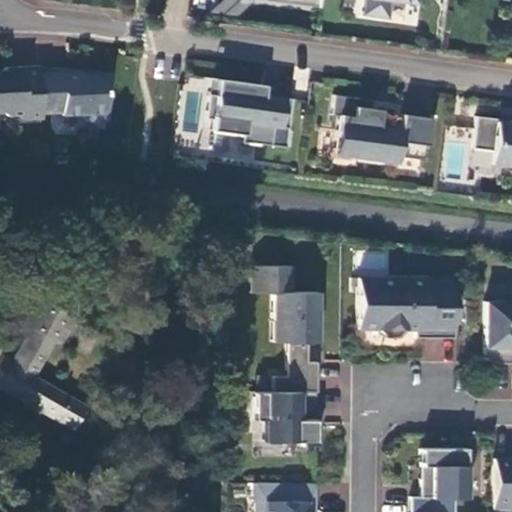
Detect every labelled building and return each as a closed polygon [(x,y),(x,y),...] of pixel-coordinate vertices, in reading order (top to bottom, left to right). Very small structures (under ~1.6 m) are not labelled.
[(254,0),(312,10),(313,0),(254,0)] [(363,0),(361,15),(387,18),(389,0),(417,4),(417,0),(363,0)] [(37,69),(37,66),(5,67),(0,72),(0,112),(4,116),(18,115),(18,119),(39,118),(39,113),(37,69)] [(108,94),(110,74),(90,72),(89,75),(79,74),(79,71),(58,68),(37,69),(39,113),(60,112),(60,115),(81,114),(86,122),(105,121),(104,94),(108,94)] [(254,84),(216,79),(214,95),(207,94),(204,118),(211,119),(209,130),(241,135),(240,142),(285,148),(291,99),(253,94),(254,84)] [(352,152),(351,156),(394,161),(395,156),(424,160),(429,118),(400,114),(395,113),(378,111),(368,110),(369,100),(332,95),(329,114),(337,115),(332,149),(352,152)] [(498,119),(474,116),(470,148),(490,151),(488,164),(511,167),(511,120),(510,121),(509,126),(497,124),(498,119)] [(289,292),(290,266),(248,266),(248,293),(258,293),(271,293),(271,342),(286,342),(285,377),(271,377),(270,392),(314,392),(315,362),(305,362),(305,342),(315,342),(315,292),(289,292)] [(425,278),(356,278),(355,329),(377,329),(377,331),(384,338),(386,338),(394,338),(396,338),(403,331),(403,329),(405,329),(406,325),(413,325),(413,338),(452,338),(453,283),(425,283),(425,278)] [(511,301),(482,301),(482,363),(511,363),(511,301)] [(69,324),(33,304),(15,334),(22,339),(6,366),(0,362),(0,393),(66,431),(79,410),(29,380),(49,346),(56,349),(69,324)] [(314,392),(270,392),(253,392),(252,420),(262,420),(261,442),(298,442),(298,445),(314,445),(314,420),(299,419),(299,410),(314,411),(314,392)] [(409,497),(408,511),(452,511),(453,498),(464,498),(464,448),(419,448),(419,497),(409,497)] [(511,501),(511,458),(492,458),(491,509),(508,509),(508,502),(511,501)] [(314,503),(314,483),(252,483),(252,502),(254,502),(254,511),(306,511),(305,505),(314,503)]
